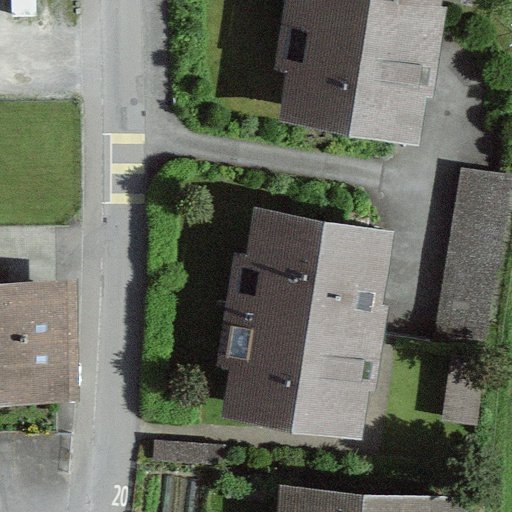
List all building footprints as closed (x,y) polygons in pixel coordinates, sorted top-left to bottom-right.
[(411,126),(423,49),(386,43),(392,0),(315,0),(306,59),(298,58),(293,89),(328,95),(325,113),(411,126)] [(457,187),(453,214),(504,222),(511,175),(461,167),(457,187)] [(432,339),(484,347),(504,222),(453,214),(432,339)] [(353,422),(365,345),(328,339),(339,268),(376,274),(383,229),(297,216),(294,234),(260,229),(255,260),(263,262),(249,355),(240,353),(235,385),(270,391),(267,409),(353,422)] [(0,377),(57,376),(56,291),(0,291),(0,377)] [(460,511),(460,506),(299,494),(297,511),(460,511)]
